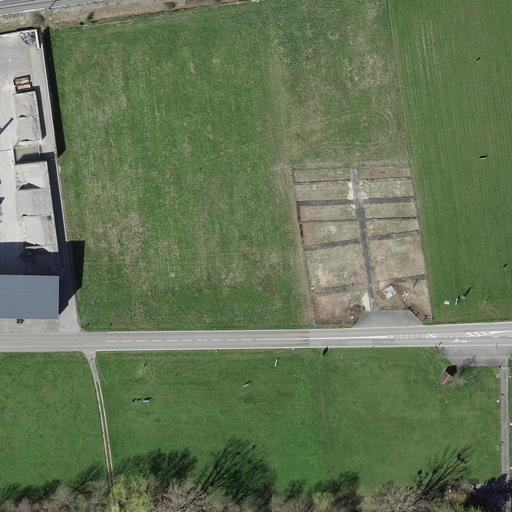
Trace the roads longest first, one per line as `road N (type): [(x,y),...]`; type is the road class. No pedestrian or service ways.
road 1 (primary): [(511,333),(0,343)]
road 2 (unknown): [(0,74),(29,70),(38,83),(68,343)]
road 3 (track): [(85,343),(115,511)]
